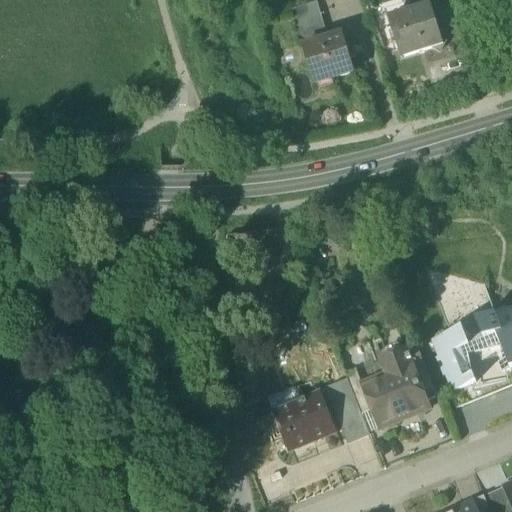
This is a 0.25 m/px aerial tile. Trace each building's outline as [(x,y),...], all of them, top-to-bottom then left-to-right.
[(291,10),(295,22),(320,15),(316,3),(291,10)] [(392,26),(402,60),(433,50),(440,53),(446,40),(440,35),(431,6),(411,12),(413,19),(392,26)] [(390,19),(392,26),(413,19),(411,12),(390,19)] [(295,22),(303,47),(327,39),(320,15),(295,22)] [(303,47),(316,92),(334,87),(332,81),(354,74),(342,35),(327,39),(303,47)] [(511,309),(511,310),(508,308),(504,307),(500,309),(497,312),(496,315),(449,334),(446,332),(442,332),(438,333),(436,336),(435,339),(429,342),(435,360),(436,360),(443,377),(446,375),(453,392),(511,368),(511,309)] [(372,411),(380,429),(400,421),(399,417),(427,406),(426,402),(410,361),(406,350),(381,360),(387,375),(362,385),(372,411)] [(410,361),(426,402),(437,397),(421,357),(410,361)] [(362,385),(356,370),(345,374),(347,379),(351,390),(362,385)] [(325,388),(337,418),(359,409),(351,390),(347,379),(325,388)] [(351,390),(359,409),(361,415),(372,411),(362,385),(351,390)] [(301,404),(299,400),(295,388),(267,399),(273,414),(301,404)] [(273,414),(287,449),(309,440),(310,443),(336,433),(328,412),(320,392),(299,400),(301,404),(273,414)] [(369,434),(361,415),(359,409),(337,418),(347,444),(369,435),(369,434)] [(369,434),(380,429),(372,411),(361,415),(369,434)] [(262,433),(241,442),(247,475),(274,464),(262,433)] [(505,488),(484,497),(460,507),(462,511),(511,511),(511,503),(505,488)]
